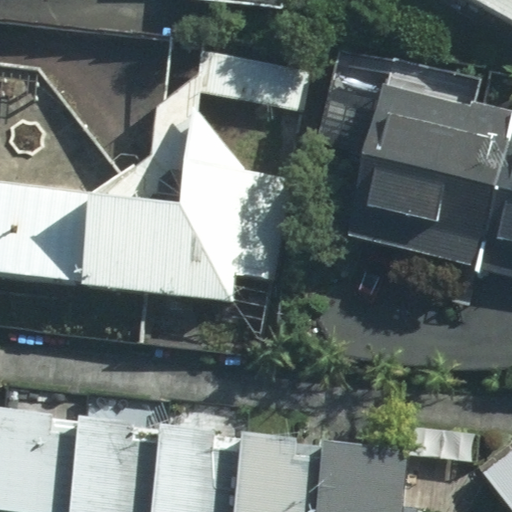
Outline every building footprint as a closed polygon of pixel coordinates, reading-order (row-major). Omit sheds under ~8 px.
[(204,0),(205,10),(293,10),(292,0),(204,0)] [(511,0),(474,0),(511,20),(511,0)] [(219,54),(212,103),(284,113),(291,65),(219,54)] [(511,124),(393,96),(357,248),(511,284),(511,124)] [(261,178),(207,109),(202,220),(113,216),(114,188),(0,183),(0,284),(91,289),(90,302),(248,309),(249,280),(274,281),(279,178),(261,178)] [(425,511),(426,502),(411,501),(416,444),(0,413),(0,511),(425,511)] [(511,452),(490,470),(511,497),(511,452)]
